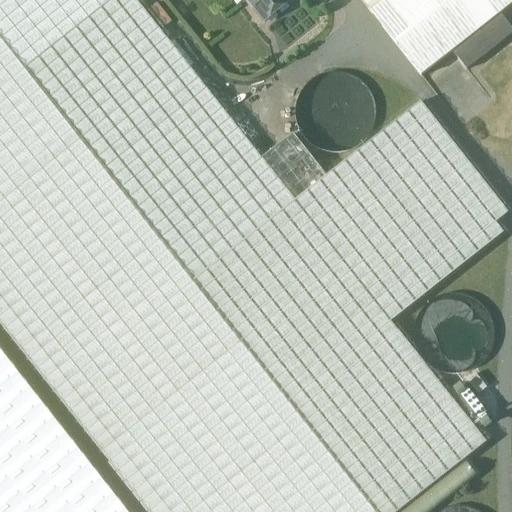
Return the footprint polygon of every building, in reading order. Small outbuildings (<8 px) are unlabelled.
[(400,511),(485,445),(390,324),(503,235),(495,225),(508,215),(420,104),(325,178),(292,136),(261,160),(133,0),(0,0),(0,325),(147,511),(400,511)] [(243,0),(262,23),(289,2),(287,0),(243,0)] [(511,4),(511,0),(359,0),(420,78),(451,53),(465,72),(511,34),(511,31),(499,15),(511,4)] [(0,511),(126,511),(0,351),(0,511)] [(474,376),(467,383),(477,396),(485,390),(474,376)]
